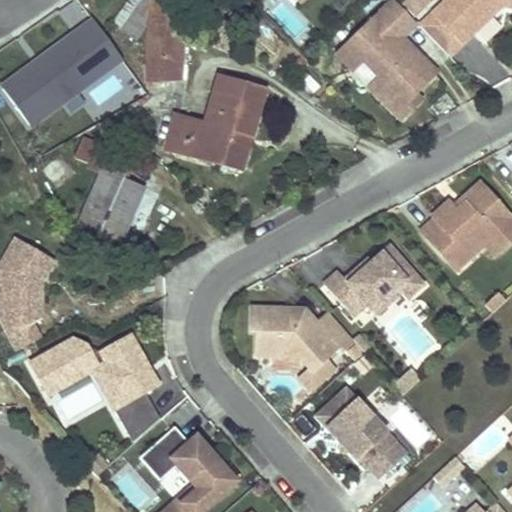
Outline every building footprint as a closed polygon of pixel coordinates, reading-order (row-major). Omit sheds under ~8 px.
[(153,0),(130,0),(115,22),(130,33),(153,0)] [(403,52),(394,42),(400,36),(415,21),(399,5),(394,0),(390,0),(338,51),(352,66),(361,57),(379,76),(370,85),(399,116),(418,98),(412,93),(434,71),(410,46),(403,52)] [(426,0),(404,0),(403,2),(414,14),(427,1),(426,0)] [(493,8),(497,4),(502,4),(511,5),(511,0),(444,0),(430,13),(460,44),(474,31),(491,15),(493,8)] [(163,76),(171,76),(178,77),(178,60),(182,60),(182,46),(184,14),(179,14),(179,3),(155,3),(148,13),(146,56),(150,80),(163,80),(163,76)] [(493,8),(491,15),(502,4),(497,4),(493,8)] [(418,25),(448,55),(460,44),(430,13),(418,25)] [(29,125),(121,57),(94,22),(3,89),(29,125)] [(403,52),(410,46),(400,36),(394,42),(403,52)] [(166,148),(193,156),(221,164),(231,130),(250,136),(263,93),(219,80),(205,125),(175,116),(166,148)] [(221,164),(240,170),(250,136),(231,130),(221,164)] [(81,223),(120,241),(145,189),(127,181),(134,164),(87,142),(78,161),(104,173),(81,223)] [(511,240),(511,220),(479,183),(460,200),(463,204),(455,211),(447,202),(430,217),(433,220),(419,232),(447,264),(477,238),(483,245),(493,257),(511,240)] [(460,200),(452,207),(455,211),(463,204),(460,200)] [(483,245),(477,238),(447,264),(454,272),(483,245)] [(11,336),(33,324),(28,314),(28,301),(40,302),(41,283),(54,261),(18,240),(0,267),(0,300),(1,300),(1,318),(11,336)] [(422,286),(389,248),(371,263),(360,273),(356,269),(344,281),(337,273),(323,286),(352,318),(365,306),(370,312),(396,290),(400,294),(405,300),(422,286)] [(360,273),(371,263),(368,259),(356,269),(360,273)] [(75,267),(78,274),(86,270),(80,260),(75,263),(76,266),(75,267)] [(374,317),(400,294),(396,290),(370,312),(374,317)] [(484,305),(491,313),(504,301),(497,293),(484,305)] [(28,314),(33,324),(39,320),(40,302),(28,301),(28,314)] [(316,325),(308,316),(300,322),(295,322),(295,311),(251,309),(251,332),(256,333),(255,357),(299,359),(308,369),(311,372),(325,359),(336,349),(339,353),(352,342),(351,340),(328,314),(316,325)] [(300,322),(308,316),(304,311),(295,311),(295,322),(300,322)] [(11,336),(19,350),(40,339),(33,324),(11,336)] [(354,344),(362,353),(368,348),(357,335),(351,340),(352,342),(354,344)] [(114,410),(133,443),(160,419),(145,393),(159,385),(153,375),(148,377),(144,369),(148,367),(131,336),(100,353),(73,339),(30,363),(49,397),(100,368),(97,364),(104,360),(128,402),(114,410)] [(345,353),(353,362),(362,353),(354,344),(345,353)] [(297,379),(309,393),(335,370),(325,359),(311,372),(308,369),(297,379)] [(403,394),(419,379),(409,368),(393,383),(403,394)] [(394,443),(345,390),(315,417),(339,443),(347,445),(348,452),(365,471),(367,468),(394,443)] [(202,511),(237,481),(197,436),(189,443),(175,427),(140,457),(160,481),(177,465),(198,489),(181,504),(188,511),(202,511)] [(405,455),(394,443),(367,468),(378,480),(405,455)] [(85,466),(95,477),(107,467),(97,455),(85,466)] [(437,473),(446,483),(463,467),(455,457),(437,473)] [(433,477),(442,487),(446,483),(437,473),(433,477)] [(198,489),(194,485),(177,499),(163,511),(188,511),(181,504),(198,489)]
